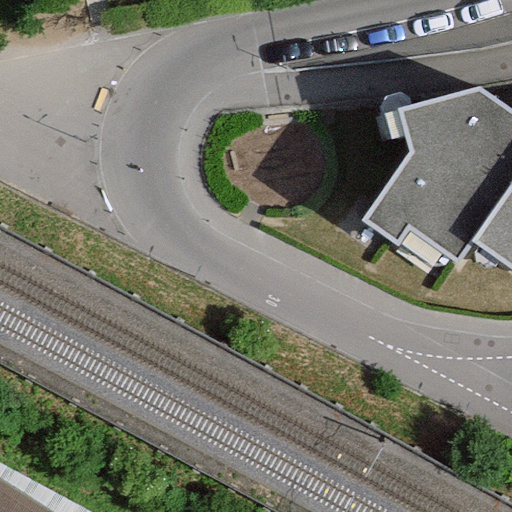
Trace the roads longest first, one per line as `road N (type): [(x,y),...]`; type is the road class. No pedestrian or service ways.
road 1 (residential): [(433,378),(148,222)]
road 2 (residential): [(186,58),(443,0)]
road 3 (residential): [(186,58),(151,94),(140,138),(136,187),(148,222)]
road 4 (residential): [(148,222),(0,144)]
